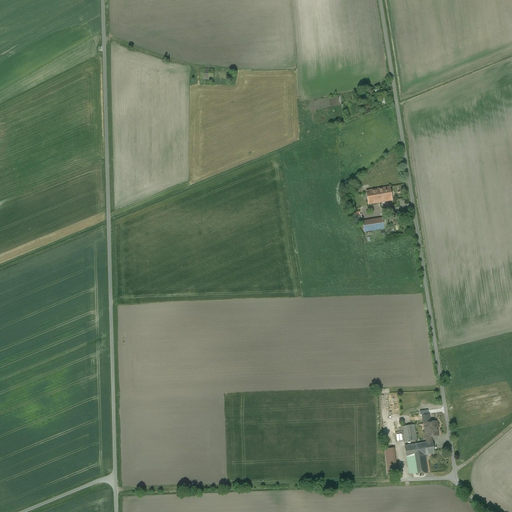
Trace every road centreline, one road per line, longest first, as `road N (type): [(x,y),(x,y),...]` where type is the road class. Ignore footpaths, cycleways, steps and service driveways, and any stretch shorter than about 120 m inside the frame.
road 1 (unclassified): [(489,511),(455,474),(377,0)]
road 2 (unclassified): [(115,473),(102,0)]
